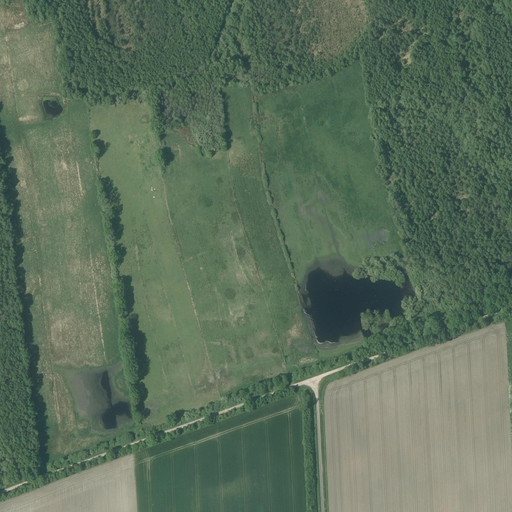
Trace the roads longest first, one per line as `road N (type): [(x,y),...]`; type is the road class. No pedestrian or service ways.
road 1 (track): [(511,310),(0,490)]
road 2 (unclassified): [(317,377),(323,511)]
